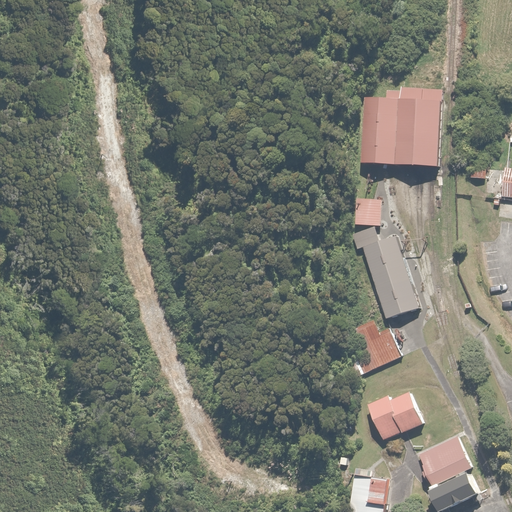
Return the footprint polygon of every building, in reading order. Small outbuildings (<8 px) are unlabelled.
[(439,166),(442,89),(401,87),(401,91),(387,90),(386,98),(364,97),(361,163),(384,163),(404,164),(419,165),(432,166),(439,166)] [(485,179),(487,160),(471,158),(469,177),(485,179)] [(511,167),(504,167),(501,196),(511,197),(511,167)] [(381,226),(382,200),(373,199),(357,198),(355,224),(372,225),(381,226)] [(363,247),(379,241),(374,227),(372,227),(352,234),(355,242),(357,249),(363,247)] [(419,308),(395,236),(379,241),(363,247),(386,318),(419,308)] [(341,335),(360,376),(364,374),(402,357),(389,328),(379,333),(373,321),(362,326),(341,335)] [(388,396),(368,404),(383,440),(423,423),(409,392),(390,401),(388,396)] [(428,487),(430,490),(439,486),(438,484),(455,476),(456,478),(467,473),(466,471),(474,467),(458,435),(418,454),(424,465),(422,466),(424,471),(422,472),(426,481),(429,480),(432,486),(428,487)] [(384,511),(390,480),(372,477),(373,471),(356,468),(352,491),(348,511),(384,511)] [(439,486),(430,490),(428,491),(438,511),(441,510),(442,511),(451,511),(449,507),(472,496),(475,502),(483,499),(469,471),(467,473),(456,478),(439,486)]
